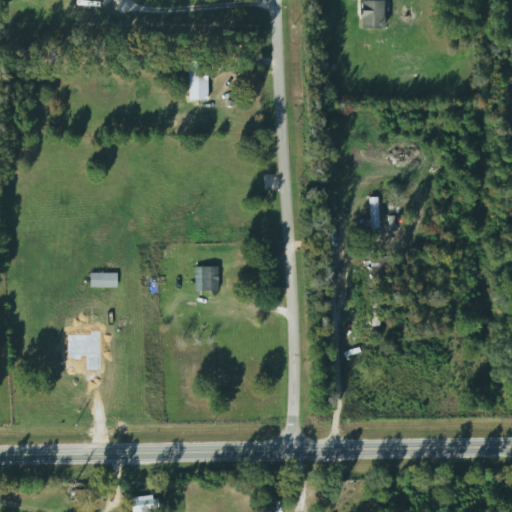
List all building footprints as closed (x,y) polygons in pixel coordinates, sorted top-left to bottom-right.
[(59,0),(60,10),(89,10),(89,1),(93,1),(92,0),(59,0)] [(379,29),(379,0),(363,0),(364,1),(356,1),(356,29),(379,29)] [(186,101),(205,101),(205,61),(186,61),(186,101)] [(377,197),(366,197),(366,229),(377,229),(377,197)] [(217,291),(217,267),(194,267),(194,291),(217,291)] [(115,272),(88,272),(88,287),(115,287),(115,272)] [(378,298),(370,298),(370,326),(379,326),(378,298)]
